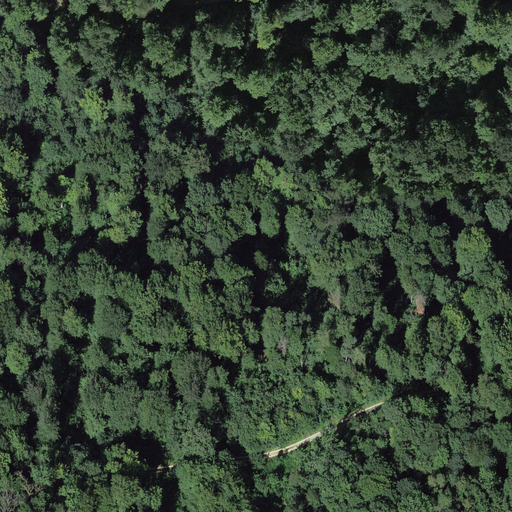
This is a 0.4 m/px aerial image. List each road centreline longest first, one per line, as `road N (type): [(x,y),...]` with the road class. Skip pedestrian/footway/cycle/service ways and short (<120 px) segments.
road 1 (track): [(511,377),(384,403),(261,456),(0,491)]
road 2 (track): [(511,179),(374,209),(43,247),(0,259)]
road 3 (track): [(443,386),(233,377),(0,328)]
road 4 (track): [(325,430),(409,462),(511,485)]
road 5 (track): [(0,22),(182,0)]
road 6 (track): [(176,467),(0,439)]
